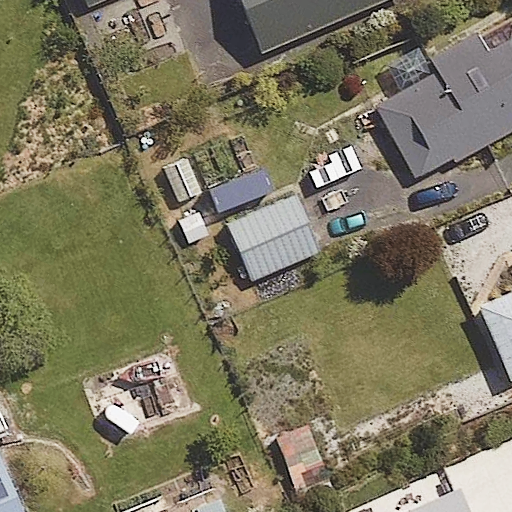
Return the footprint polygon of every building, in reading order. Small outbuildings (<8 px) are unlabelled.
[(232,0),(255,51),(371,0),(232,0)] [(511,123),(511,27),(476,48),(466,30),(422,54),(432,71),(371,104),(412,179),(511,123)] [(313,248),(287,191),(222,221),(248,278),(313,248)] [(511,373),(511,271),(508,274),(511,281),(511,283),(470,303),(505,377),(511,373)] [(0,511),(14,511),(0,481),(0,511)]
